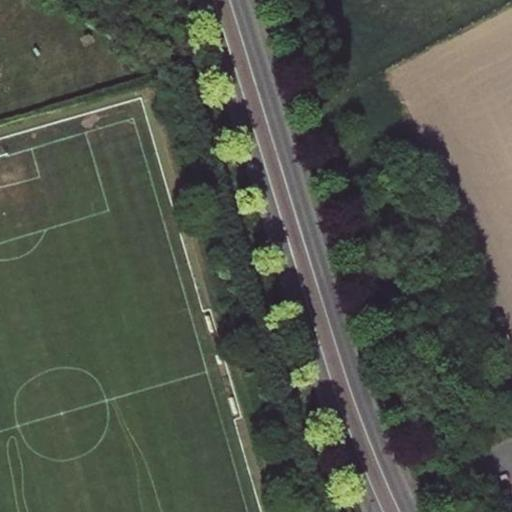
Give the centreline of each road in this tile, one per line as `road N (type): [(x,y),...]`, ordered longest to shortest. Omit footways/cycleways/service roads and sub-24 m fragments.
road 1 (tertiary): [(205,0),(331,404),(374,511)]
road 2 (tertiary): [(409,511),(356,375),(240,0)]
